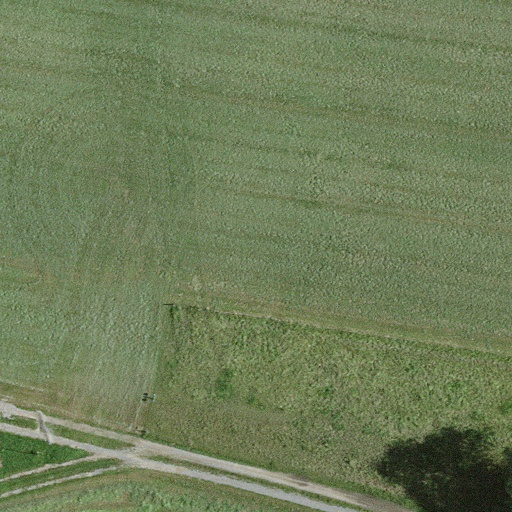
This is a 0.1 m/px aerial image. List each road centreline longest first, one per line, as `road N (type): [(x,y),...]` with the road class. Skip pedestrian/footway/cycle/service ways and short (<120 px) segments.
road 1 (track): [(142,450),(353,511)]
road 2 (track): [(0,490),(142,450)]
road 3 (track): [(0,419),(142,450)]
